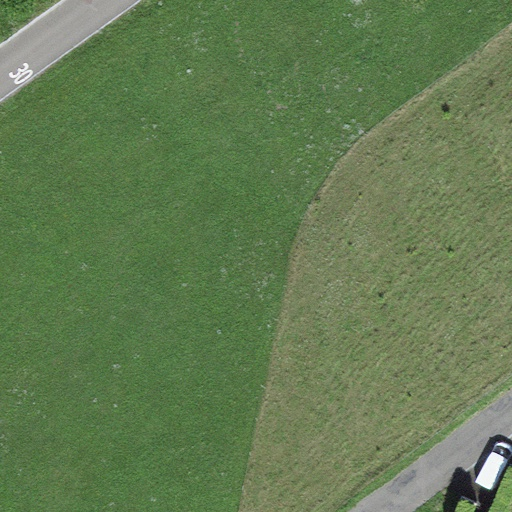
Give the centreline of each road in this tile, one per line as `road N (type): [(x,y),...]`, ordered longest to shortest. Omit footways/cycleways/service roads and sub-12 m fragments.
road 1 (residential): [(391,511),(511,416)]
road 2 (residential): [(0,78),(108,0)]
